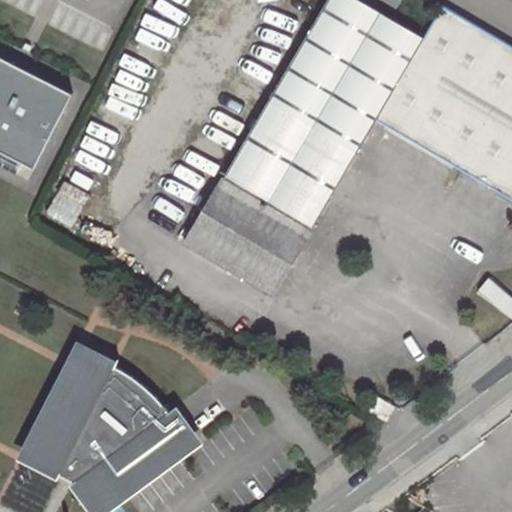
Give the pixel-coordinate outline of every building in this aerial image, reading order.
[(351,0),(330,0),(183,241),(270,295),(379,116),(423,44),(351,0)] [(379,116),(511,194),(511,32),(459,0),(454,0),(423,44),(379,116)] [(0,146),(38,166),(76,91),(0,52),(0,146)] [(172,408),(167,411),(161,403),(150,390),(132,375),(114,364),(115,363),(81,349),(25,458),(74,482),(96,511),(194,438),(172,408)] [(394,408),(374,396),(366,409),(386,421),(394,408)]
